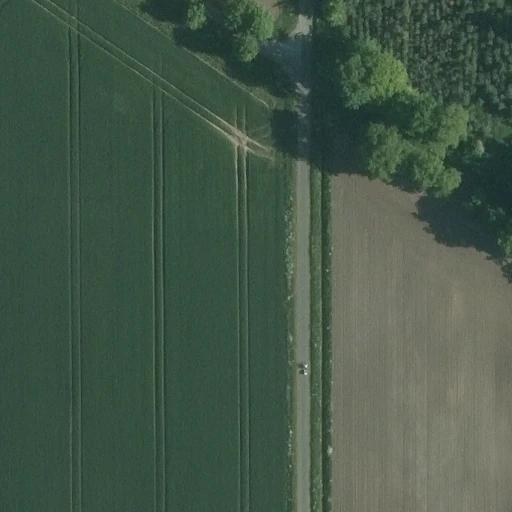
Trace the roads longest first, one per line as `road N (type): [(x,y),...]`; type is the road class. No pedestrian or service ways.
road 1 (unclassified): [(304,511),(304,73)]
road 2 (unclassified): [(193,0),(304,73)]
